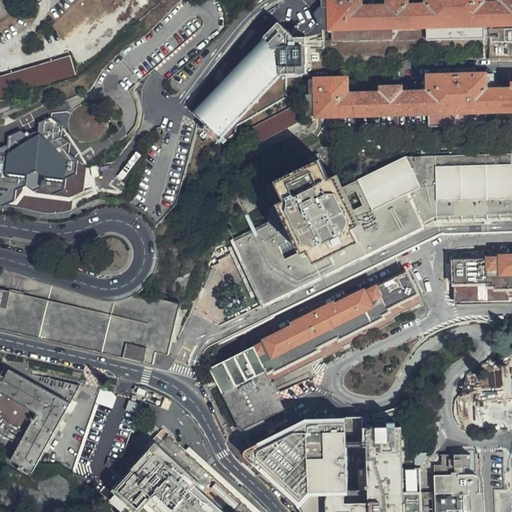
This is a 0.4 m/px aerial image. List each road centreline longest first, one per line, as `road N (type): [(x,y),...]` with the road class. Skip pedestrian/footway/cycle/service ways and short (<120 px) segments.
road 1 (secondary): [(0,340),(177,386),(224,454),(283,511)]
road 2 (secondary): [(142,235),(144,265),(125,287),(100,289),(0,258)]
road 3 (secondary): [(142,235),(121,220),(52,232),(0,225)]
